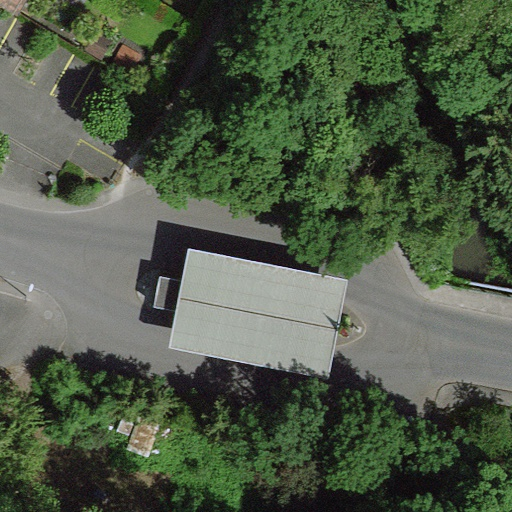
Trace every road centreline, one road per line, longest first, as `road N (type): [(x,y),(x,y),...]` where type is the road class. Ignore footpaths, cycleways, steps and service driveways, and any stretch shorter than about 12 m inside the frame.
road 1 (tertiary): [(84,257),(132,346),(369,397),(433,341)]
road 2 (tertiary): [(433,341),(363,260),(159,221),(84,257)]
